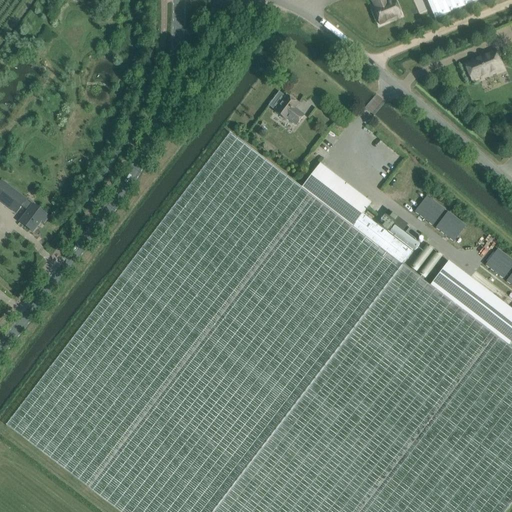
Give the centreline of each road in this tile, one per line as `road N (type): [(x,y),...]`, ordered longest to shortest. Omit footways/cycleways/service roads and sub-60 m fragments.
road 1 (secondary): [(0,343),(146,152),(168,101),(179,0)]
road 2 (unclassified): [(511,184),(370,63),(274,0)]
road 3 (track): [(370,63),(511,3)]
